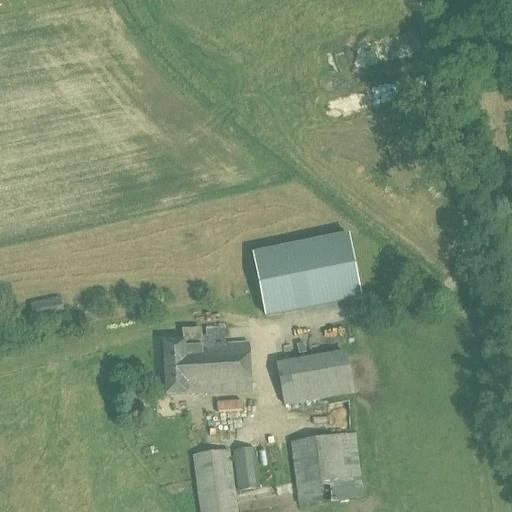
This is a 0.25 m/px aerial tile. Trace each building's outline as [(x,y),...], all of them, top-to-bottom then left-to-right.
[(379,72),(389,66),(380,53),(370,59),(379,72)] [(373,113),(392,113),(392,91),(373,91),(373,113)] [(348,236),(254,254),(266,317),(360,298),(348,236)] [(31,303),(34,321),(64,315),(61,297),(31,303)] [(39,321),(31,324),(40,349),(48,345),(39,321)] [(165,343),(167,396),(252,391),(250,345),(226,346),(225,330),(207,331),(207,337),(203,337),(203,331),(185,332),(185,342),(165,343)] [(277,362),(284,407),(355,395),(347,350),(277,362)] [(227,411),(227,420),(250,418),(249,410),(227,411)] [(355,434),(291,443),(299,507),(363,498),(355,434)] [(234,452),(239,492),(260,489),(255,449),(234,452)] [(193,457),(200,511),(238,511),(230,452),(193,457)] [(293,501),(254,506),(254,511),(286,511),(294,511),(293,501)]
